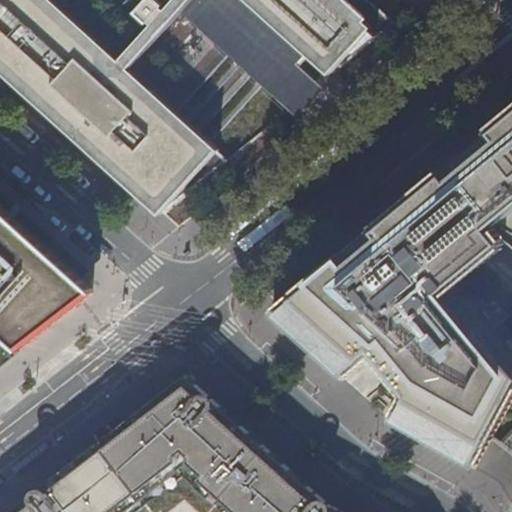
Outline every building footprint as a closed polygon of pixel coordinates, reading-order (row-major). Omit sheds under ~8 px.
[(0,0),(0,69),(99,159),(160,214),(220,148),(211,141),(220,131),(263,84),(285,105),(288,101),(291,102),(296,102),(298,100),(299,97),(299,94),(297,91),(310,77),(295,65),(304,54),(325,72),(376,12),(361,0),(0,0)] [(511,115),(498,127),(509,142),(503,146),(511,157),(511,115)] [(417,194),(474,264),(500,242),(488,227),(511,207),(511,157),(503,146),(509,142),(498,127),(417,194)] [(340,375),(371,353),(386,371),(384,373),(383,375),(384,379),(385,380),(386,381),(389,382),(391,382),(394,381),(406,396),(393,420),(472,464),(511,391),(511,367),(480,329),(473,334),(439,293),(474,264),(417,194),(273,314),(340,375)] [(97,292),(0,204),(0,324),(27,348),(97,292)] [(167,490),(177,482),(166,467),(165,468),(161,463),(168,458),(174,458),(175,464),(176,468),(180,473),(183,475),(189,477),(195,476),(200,474),(205,469),(210,474),(207,476),(217,485),(214,489),(212,488),(198,503),(208,511),(343,511),(334,507),(187,374),(153,400),(158,406),(48,492),(43,486),(9,511),(98,511),(105,507),(108,511),(107,511),(160,511),(176,501),(167,490)]
